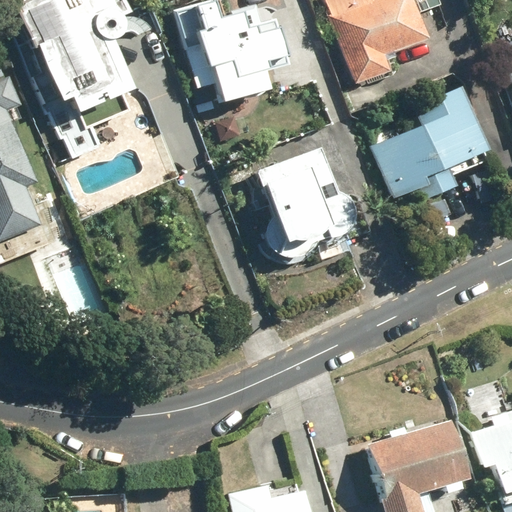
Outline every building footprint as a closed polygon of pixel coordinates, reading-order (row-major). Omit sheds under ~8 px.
[(39,0),(0,14),(0,18),(36,115),(39,114),(51,145),(54,144),(62,165),(93,154),(85,133),(118,120),(111,100),(118,97),(93,31),(118,21),(109,0),(39,0)] [(371,85),(367,67),(378,64),(376,58),(412,48),(399,0),(315,0),(339,93),(371,85)] [(171,58),(174,57),(183,96),(195,94),(199,114),(254,102),(249,81),(271,77),(261,33),(228,40),(224,20),(205,24),(201,7),(165,15),(161,16),(171,58)] [(511,53),(503,66),(500,91),(511,126),(511,53)] [(0,246),(25,237),(11,196),(24,192),(0,124),(0,116),(8,113),(0,89),(0,246)] [(409,134),(362,153),(383,203),(404,195),(410,208),(440,196),(435,185),(473,169),(444,96),(400,114),(409,134)] [(241,196),(263,256),(280,256),(288,254),(293,252),(297,247),(300,243),(303,245),(309,248),(316,248),(321,246),(327,242),(330,237),(333,231),(305,158),(242,181),(246,194),(241,196)] [(511,409),(503,412),(504,417),(474,427),(476,432),(456,438),(468,477),(479,473),(488,504),(511,496),(511,409)] [(362,507),(363,511),(424,511),(421,499),(430,497),(431,502),(449,497),(446,489),(453,487),(437,431),(400,442),(398,433),(381,438),(384,446),(351,456),(366,506),(362,507)] [(304,511),(301,496),(261,503),(259,492),(219,500),(220,511),(304,511)]
